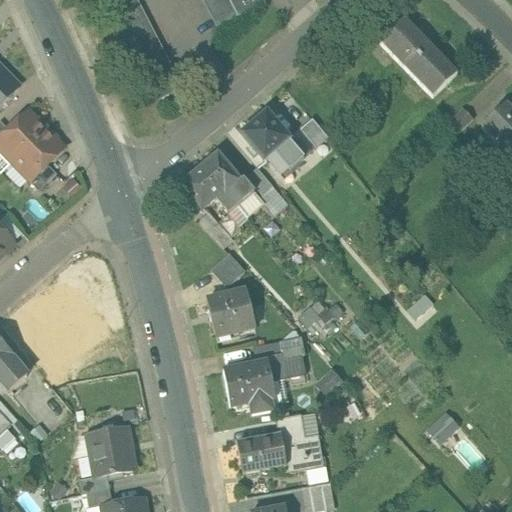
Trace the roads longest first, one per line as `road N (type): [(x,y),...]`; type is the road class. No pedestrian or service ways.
road 1 (tertiary): [(123,196),(168,339),(198,511)]
road 2 (residential): [(123,196),(341,0)]
road 3 (tertiary): [(38,0),(123,196)]
road 4 (residential): [(0,308),(123,196)]
